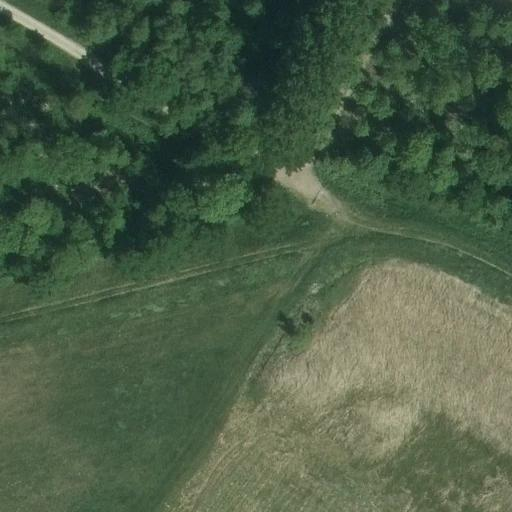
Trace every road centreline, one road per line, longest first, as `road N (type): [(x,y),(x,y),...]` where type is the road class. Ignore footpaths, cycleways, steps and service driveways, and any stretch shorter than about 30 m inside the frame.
road 1 (unclassified): [(320,199),(0,14)]
road 2 (track): [(511,280),(423,235),(356,222)]
